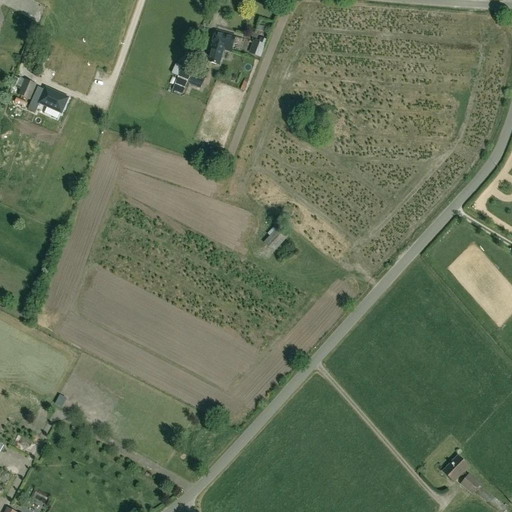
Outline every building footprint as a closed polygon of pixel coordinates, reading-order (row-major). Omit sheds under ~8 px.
[(219,66),(224,51),(230,52),(235,35),(216,31),(206,62),(219,66)] [(266,40),(261,38),(260,43),(255,41),(250,53),(260,56),(264,45),(266,40)] [(182,95),(192,71),(182,67),(172,91),(182,95)] [(188,84),(200,89),(205,76),(202,75),(203,71),(198,68),(196,73),(194,71),(188,84)] [(29,101),(36,86),(23,80),(17,95),(29,101)] [(40,99),(34,96),(28,110),(35,113),(39,104),(61,114),(68,99),(45,88),(44,90),(40,99)] [(28,103),(16,99),(15,103),(26,108),(28,103)] [(274,253),(289,236),(278,227),(275,231),(272,228),(266,234),(269,237),(263,243),(274,253)] [(453,483),(460,476),(464,480),(460,486),(472,495),(474,493),(498,511),(504,511),(508,508),(480,486),(481,484),(468,474),(468,475),(464,472),(468,467),(457,457),(443,472),(453,483)] [(45,472),(49,468),(41,462),(38,466),(45,472)] [(8,480),(13,471),(6,467),(1,477),(8,480)] [(48,491),(58,477),(47,469),(37,483),(48,491)] [(71,495),(66,485),(35,499),(40,509),(71,495)]
